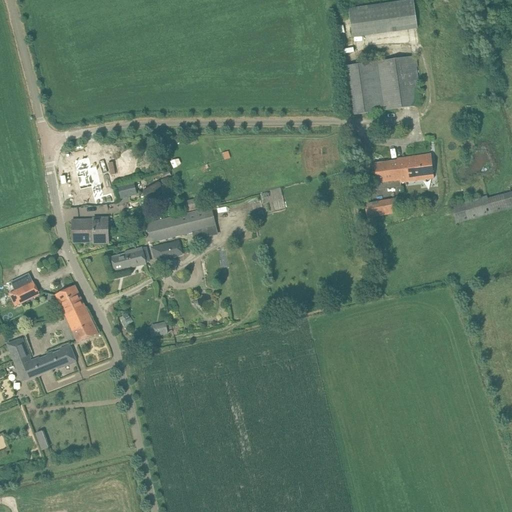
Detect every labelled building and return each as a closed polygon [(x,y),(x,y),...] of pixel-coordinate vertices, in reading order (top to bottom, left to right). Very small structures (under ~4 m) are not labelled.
[(356,35),(421,29),(419,1),(353,7),(356,35)] [(416,56),(358,65),(347,66),(354,115),(420,105),(419,99),(421,98),(417,67),(418,67),(416,56)] [(397,161),(388,162),(373,164),(376,183),(400,180),(400,183),(421,180),(434,178),(431,154),(397,159),(397,161)] [(89,159),(73,163),(79,188),(89,186),(93,205),(112,203),(110,193),(102,195),(97,169),(91,170),(89,159)] [(121,199),(137,195),(134,182),(117,186),(121,199)] [(492,214),(487,195),(451,205),(456,224),(492,214)] [(185,201),(182,202),(184,213),(196,210),(196,209),(194,199),(185,201)] [(398,213),(397,208),(395,199),(364,204),(367,219),(398,213)] [(192,233),(217,227),(212,208),(147,225),(152,244),(192,233)] [(72,243),(93,242),(93,243),(108,243),(108,219),(93,219),(93,220),(82,220),(72,221),(72,243)] [(179,242),(166,245),(166,242),(160,243),(160,246),(151,248),(153,257),(155,257),(156,260),(159,259),(159,260),(182,255),(179,242)] [(125,254),(111,258),(114,272),(119,271),(130,268),(147,264),(147,263),(149,263),(147,253),(144,253),(143,248),(130,251),(124,252),(125,254)] [(14,291),(8,294),(12,302),(14,307),(20,304),(39,295),(33,282),(32,283),(14,291)] [(65,317),(77,343),(89,338),(98,334),(85,306),(75,286),(71,288),(66,291),(55,296),(65,317)] [(150,326),(153,337),(170,333),(167,321),(150,326)] [(52,353),(47,355),(47,356),(46,356),(41,359),(40,359),(39,358),(31,361),(22,339),(11,343),(26,380),(46,372),(52,370),(57,368),(58,369),(68,366),(67,364),(75,361),(75,362),(74,362),(75,363),(76,362),(70,346),(60,350),(60,351),(53,354),(52,353)]
